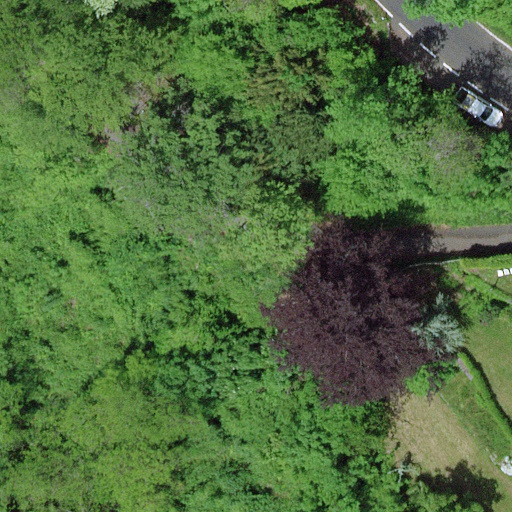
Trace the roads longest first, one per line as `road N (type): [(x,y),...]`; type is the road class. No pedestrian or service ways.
road 1 (track): [(0,16),(202,193),(306,242),(511,233)]
road 2 (tertiary): [(412,0),(511,82)]
